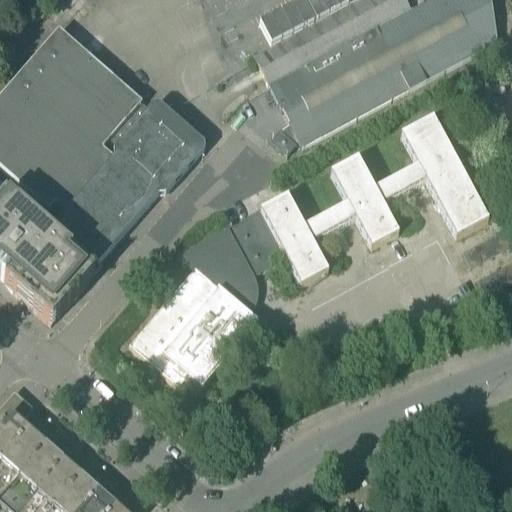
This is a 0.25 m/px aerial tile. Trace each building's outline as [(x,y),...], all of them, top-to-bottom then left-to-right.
[(58,0),(55,5),(66,13),(75,0),(58,0)] [(390,28),(410,17),(400,0),(369,0),(253,64),(270,93),(390,28)] [(410,17),(390,28),(424,89),(496,49),(486,0),(440,0),(431,5),(410,17)] [(1,39),(11,47),(24,33),(15,24),(1,39)] [(278,137),(295,151),(298,149),(300,154),(423,87),(390,28),(270,93),(290,131),(278,137)] [(52,231),(96,270),(97,269),(102,264),(105,260),(109,255),(110,255),(110,254),(114,249),(118,246),(117,246),(122,241),(123,240),(127,235),(130,231),(135,226),(136,226),(135,225),(140,220),(140,221),(143,217),(147,212),(148,212),(148,211),(152,206),(153,206),(156,203),(155,202),(156,202),(164,201),(203,156),(202,150),(158,111),(151,111),(145,118),(138,112),(140,109),(57,36),(0,101),(0,174),(47,216),(54,208),(64,217),(52,231)] [(498,92),(488,73),(458,89),(468,108),(498,92)] [(346,210),(353,224),(354,227),(355,227),(369,253),(369,255),(397,240),(396,238),(395,239),(381,212),(382,212),(380,209),(424,186),(425,189),(439,214),(439,215),(440,216),(454,242),(454,243),(454,244),(487,227),(486,226),(485,226),(470,200),(471,199),(470,198),(456,173),(457,172),(455,170),(453,166),(453,165),(450,159),(449,160),(447,155),(446,152),(445,152),(431,126),(432,126),(431,124),(399,142),(400,143),(401,142),(415,169),(414,169),(416,172),(373,195),(371,193),(356,166),(357,166),(356,165),(329,179),(330,181),(330,180),(345,207),(344,207),(346,210)] [(295,151),(278,137),(269,148),(270,149),(285,161),(286,162),(295,151)] [(0,287),(1,288),(16,272),(64,314),(100,273),(96,270),(52,231),(0,185),(0,248),(7,255),(0,263),(0,287)] [(353,224),(346,210),(302,234),(300,231),(286,204),(287,204),(286,202),(176,262),(193,276),(129,352),(128,351),(128,352),(177,393),(177,392),(185,382),(200,395),(201,394),(200,393),(209,382),(210,383),(211,382),(210,381),(217,372),(219,373),(219,372),(218,371),(227,361),(228,362),(229,361),(227,360),(236,350),(237,351),(238,350),(237,349),(245,340),(246,341),(247,340),(246,339),(254,329),(255,330),(256,328),(243,318),(245,315),(247,312),(248,309),(249,306),(250,303),(250,299),(250,296),(250,293),(249,290),(248,287),(247,284),(284,265),(285,265),(299,291),(298,291),(299,293),(327,278),(326,276),(325,277),(311,250),(309,247),(353,224)] [(470,268),(501,250),(494,238),(463,256),(470,268)] [(16,272),(1,288),(11,297),(50,331),(64,314),(16,272)] [(0,464),(1,466),(27,437),(26,436),(25,437),(20,432),(30,414),(13,399),(0,413),(0,464)] [(1,466),(19,481),(44,453),(43,452),(43,453),(26,438),(27,437),(1,466)] [(19,481),(36,496),(62,468),(61,467),(60,468),(44,454),(44,453),(19,481)] [(0,467),(0,502),(19,481),(1,466),(0,467)] [(36,496),(54,511),(79,483),(78,483),(78,484),(61,469),(62,468),(36,496)] [(0,502),(0,509),(3,511),(22,511),(36,496),(19,481),(0,502)] [(54,511),(85,511),(97,499),(96,498),(95,499),(79,485),(79,484),(79,483),(54,511)] [(22,511),(53,511),(54,511),(36,496),(22,511)] [(85,511),(109,511),(96,500),(97,499),(85,511)]
